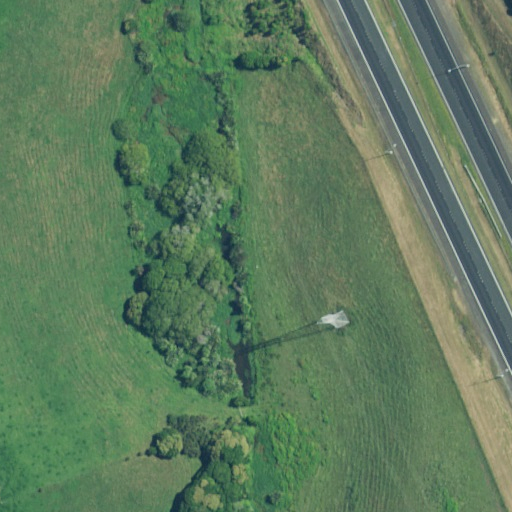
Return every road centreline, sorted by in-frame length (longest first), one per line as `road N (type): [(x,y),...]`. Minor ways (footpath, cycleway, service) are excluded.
road 1 (motorway): [(511,345),(350,0)]
road 2 (motorway): [(410,0),(511,216)]
